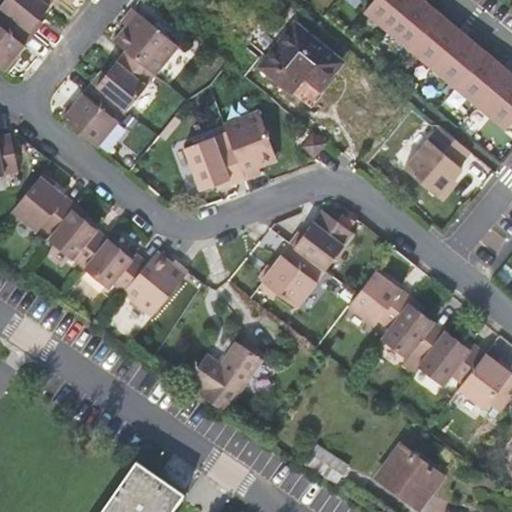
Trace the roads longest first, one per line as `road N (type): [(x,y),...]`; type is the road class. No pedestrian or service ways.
road 1 (residential): [(511,327),(332,185),(202,230),(175,229),(147,218),(15,110)]
road 2 (residential): [(15,110),(107,0)]
